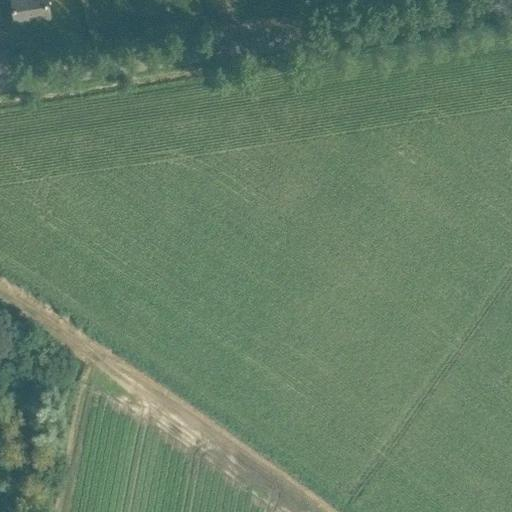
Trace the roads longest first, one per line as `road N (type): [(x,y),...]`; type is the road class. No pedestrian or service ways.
road 1 (unclassified): [(511,9),(0,84)]
road 2 (track): [(0,296),(317,511)]
